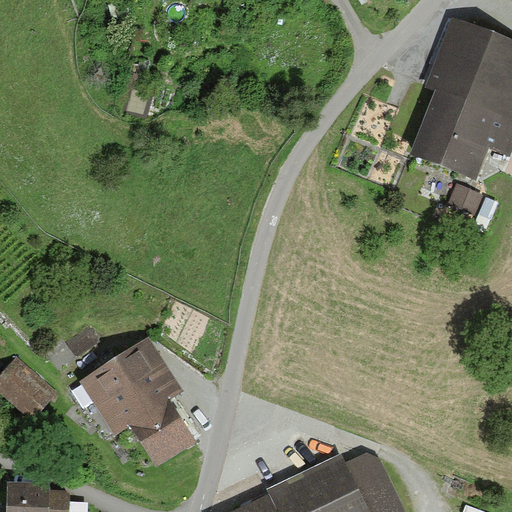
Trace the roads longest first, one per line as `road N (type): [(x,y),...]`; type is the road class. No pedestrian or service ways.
road 1 (unclassified): [(435,0),(291,165),(259,254),(201,511)]
road 2 (unclassified): [(133,511),(0,459)]
